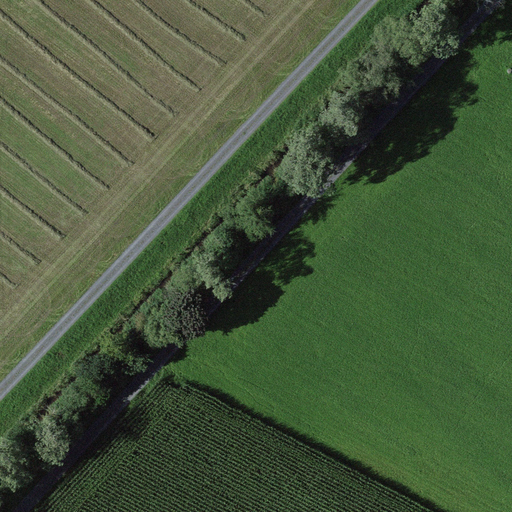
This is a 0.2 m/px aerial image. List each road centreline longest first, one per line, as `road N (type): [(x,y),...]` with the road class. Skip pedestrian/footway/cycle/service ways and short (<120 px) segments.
road 1 (track): [(503,0),(26,511)]
road 2 (track): [(0,418),(387,0)]
